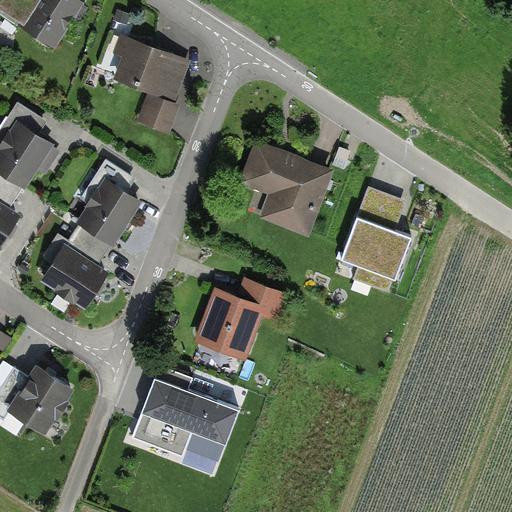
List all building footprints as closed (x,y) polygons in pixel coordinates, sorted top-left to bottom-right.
[(7,0),(0,13),(0,16),(51,46),(77,3),(72,0),(7,0)] [(187,63),(121,38),(105,81),(146,96),(136,122),(171,135),(180,109),(171,105),(187,63)] [(18,118),(0,145),(0,170),(25,188),(55,143),(18,118)] [(328,168),(255,140),(237,187),(266,198),(257,221),(301,238),(328,168)] [(98,174),(66,225),(111,252),(142,201),(98,174)] [(407,199),(370,184),(342,256),(361,264),(356,277),(389,289),(411,234),(398,229),(396,228),(407,199)] [(0,245),(21,214),(0,200),(0,245)] [(66,225),(34,276),(79,303),(111,252),(66,225)] [(234,298),(209,289),(189,343),(240,362),(256,318),(274,324),(284,296),(240,280),(234,298)] [(141,414),(133,436),(183,455),(193,428),(229,442),(243,407),(190,386),(194,376),(161,363),(141,414)] [(66,394),(21,367),(0,401),(0,419),(36,442),(66,394)]
